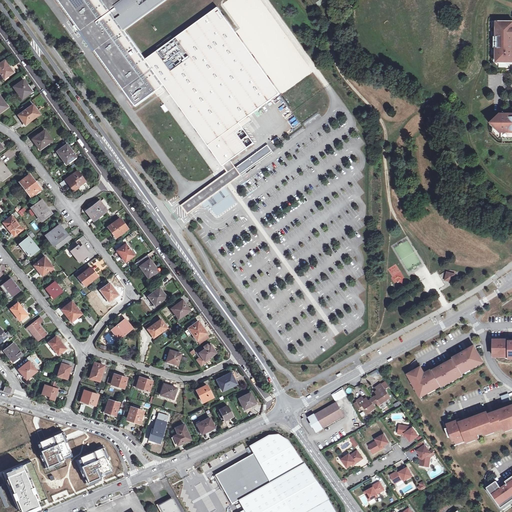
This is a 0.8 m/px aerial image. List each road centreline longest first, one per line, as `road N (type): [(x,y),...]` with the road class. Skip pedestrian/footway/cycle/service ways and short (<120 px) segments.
road 1 (tertiary): [(287,411),(266,364),(10,0)]
road 2 (tertiary): [(0,10),(287,411)]
road 3 (residential): [(109,180),(238,359)]
road 4 (tertiary): [(466,310),(287,411)]
road 5 (residential): [(0,29),(109,180)]
road 6 (residential): [(70,207),(133,293),(83,350)]
road 7 (residential): [(83,350),(181,377),(238,359)]
road 8 (tertiary): [(158,469),(287,411)]
road 9 (residential): [(0,247),(83,350)]
